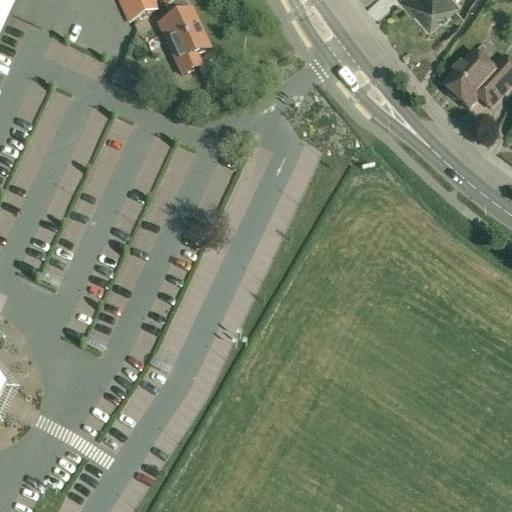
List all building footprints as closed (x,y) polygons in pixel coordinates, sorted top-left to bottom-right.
[(0,0),(0,401),(5,391),(0,384),(0,39),(17,0),(0,0)] [(119,0),(130,24),(159,11),(154,0),(119,0)] [(166,11),(171,22),(160,27),(183,76),(201,68),(196,56),(210,50),(192,12),(190,13),(184,0),(163,0),(166,6),(167,6),(169,10),(166,11)] [(396,0),(411,16),(415,13),(428,28),(438,19),(440,21),(443,21),(447,20),(448,17),(449,13),(447,11),(456,3),(453,0),(396,0)] [(492,110),(511,87),(511,64),(506,59),(494,72),(475,55),(445,87),(449,90),(449,95),(455,100),(459,100),(470,111),(480,99),(492,110)]
